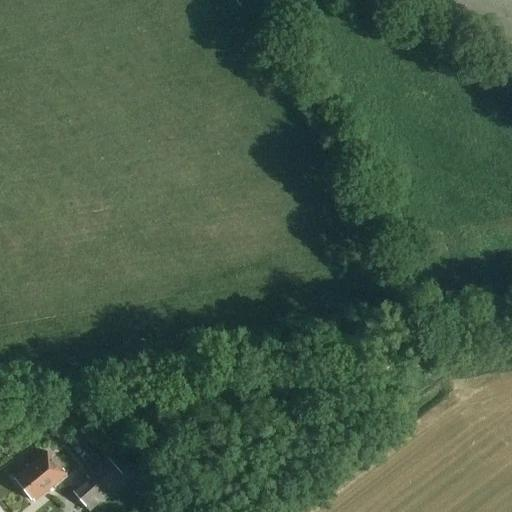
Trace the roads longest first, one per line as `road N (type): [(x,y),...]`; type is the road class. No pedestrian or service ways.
road 1 (track): [(511,343),(166,395)]
road 2 (track): [(276,511),(429,396),(444,365)]
road 3 (unclassified): [(166,395),(0,417)]
